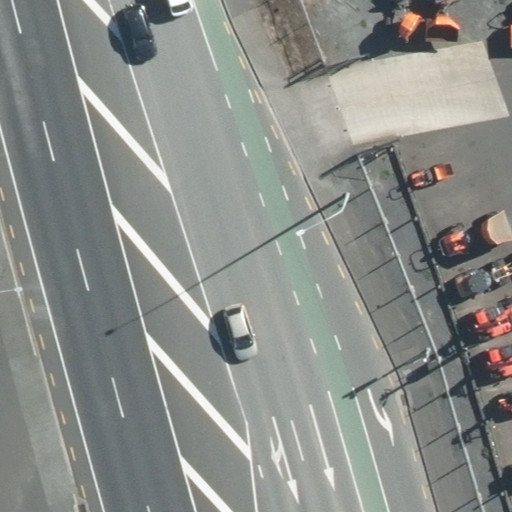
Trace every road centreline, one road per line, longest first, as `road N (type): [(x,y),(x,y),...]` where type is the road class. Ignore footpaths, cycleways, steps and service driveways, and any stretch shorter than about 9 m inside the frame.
road 1 (secondary): [(200,421),(85,0)]
road 2 (secondary): [(200,421),(310,494),(315,511)]
